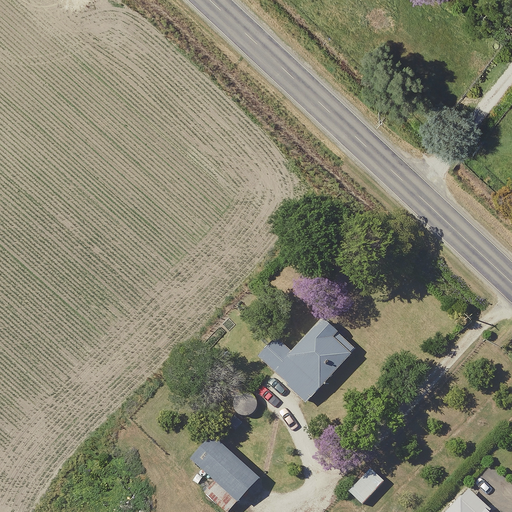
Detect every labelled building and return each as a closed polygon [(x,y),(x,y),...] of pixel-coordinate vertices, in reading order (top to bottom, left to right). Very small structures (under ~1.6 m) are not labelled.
[(353,349),(321,318),(289,352),(273,338),(257,355),(305,401),(353,349)] [(248,375),(264,392),(259,397),(266,404),(283,387),(282,386),(260,364),(248,375)] [(258,402),(244,389),(230,406),(244,418),(258,402)] [(259,476),(213,432),(189,458),(214,481),(204,491),(226,511),(259,476)] [(498,511),(470,486),(446,511),(498,511)]
